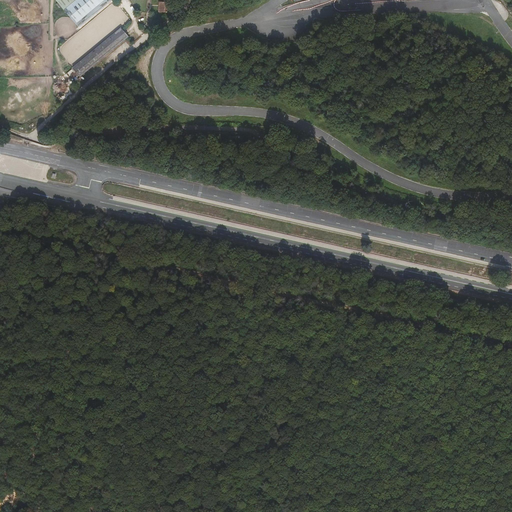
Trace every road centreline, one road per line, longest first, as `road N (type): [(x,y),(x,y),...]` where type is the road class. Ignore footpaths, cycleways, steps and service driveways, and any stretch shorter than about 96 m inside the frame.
road 1 (unclassified): [(193,0),(32,135)]
road 2 (unknown): [(114,0),(57,37),(65,77),(76,71)]
